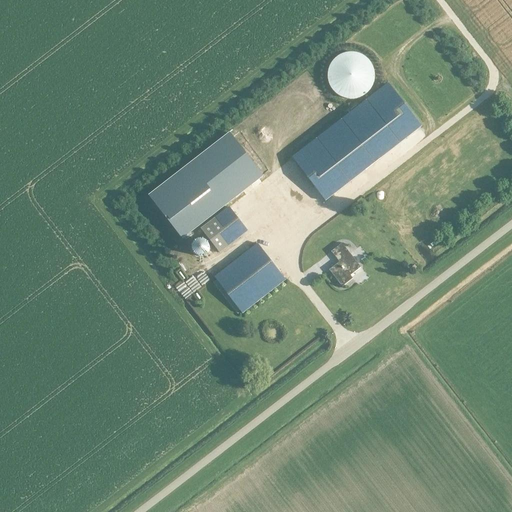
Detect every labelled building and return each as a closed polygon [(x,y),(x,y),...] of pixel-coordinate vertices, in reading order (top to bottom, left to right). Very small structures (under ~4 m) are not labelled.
[(366,94),(368,93),(369,91),(370,90),(371,88),(372,86),(373,84),(374,82),(374,80),(374,78),(374,76),(374,74),(374,72),(374,70),(373,68),(372,67),(371,65),(370,63),(369,61),(368,60),(366,59),(365,57),(363,56),(361,55),(359,54),(357,54),(355,53),(353,53),(351,53),(349,53),(347,53),(345,54),(343,54),(341,55),(340,56),(338,57),(336,58),(335,59),(333,61),(332,62),(331,64),(330,66),(329,68),(328,69),(328,71),(328,73),(327,75),(327,77),(328,79),(328,81),(328,83),(329,85),(330,87),(331,89),(332,90),(333,92),(335,93),(336,95),(338,96),(340,97),(341,98),(343,99),(345,99),(347,100),(349,100),(351,100),(353,100),(355,99),(357,99),(359,98),(361,97),(363,97),(365,95),(366,94)] [(292,159),(325,202),(421,129),(388,86),(292,159)] [(229,134),(150,195),(184,238),(263,177),(229,134)] [(219,253),(247,231),(229,207),(201,230),(219,253)] [(202,240),(201,240),(200,240),(199,240),(197,240),(196,241),(195,241),(195,242),(194,243),(193,244),(193,245),(192,246),(192,247),(192,248),(192,250),(192,251),(193,252),(193,253),(194,254),(195,255),(196,256),(197,256),(199,257),(200,257),(201,257),(202,257),(203,257),(204,256),(205,256),(206,255),(207,255),(208,254),(208,253),(209,252),(209,251),(209,250),(210,248),(209,247),(209,246),(209,245),(208,244),(208,243),(207,242),(206,242),(205,241),(204,240),(203,240),(202,240)] [(242,314),(285,280),(257,244),(214,278),(242,314)] [(350,276),(360,268),(346,251),(347,251),(342,244),(331,252),(339,263),(329,270),(329,271),(330,270),(342,286),(342,287),(352,279),(350,276)]
